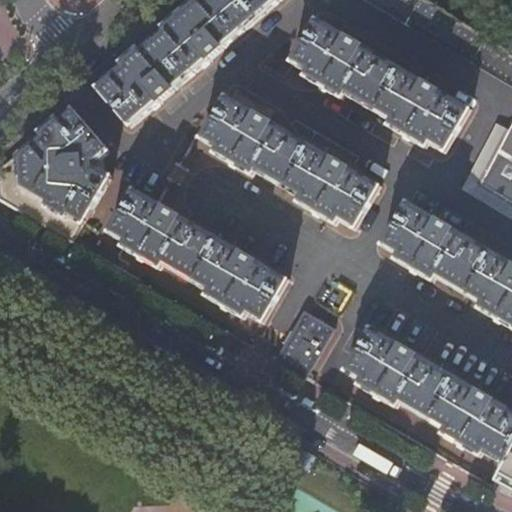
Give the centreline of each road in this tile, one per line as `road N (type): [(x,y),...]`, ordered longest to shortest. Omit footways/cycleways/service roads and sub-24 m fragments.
road 1 (residential): [(244,67),(322,0),(497,99),(444,195)]
road 2 (residential): [(0,237),(245,381)]
road 3 (residential): [(244,67),(135,160),(59,71)]
road 4 (residential): [(245,381),(470,511)]
road 5 (residential): [(408,173),(244,67)]
road 6 (residential): [(245,381),(326,250)]
road 7 (residential): [(383,282),(511,353)]
road 8 (residential): [(326,250),(211,184)]
